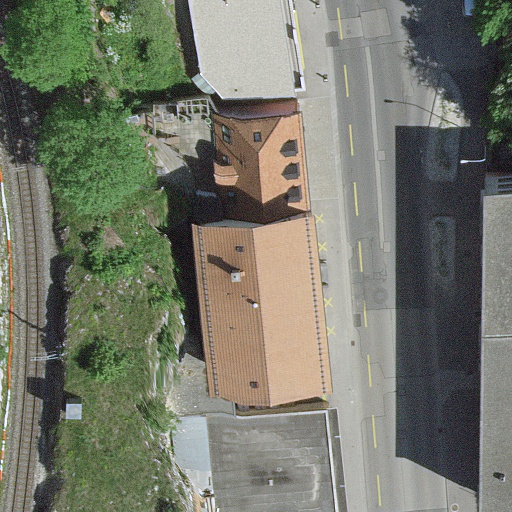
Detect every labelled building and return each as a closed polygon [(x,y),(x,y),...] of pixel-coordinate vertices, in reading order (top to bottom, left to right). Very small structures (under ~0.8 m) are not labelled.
[(228,94),(297,90),(282,0),(191,0),(204,70),(228,94)] [(492,50),(491,63),(511,64),(511,36),(492,36),(492,50)] [(306,186),(298,98),(209,106),(218,194),(306,186)] [(483,308),(511,308),(511,166),(488,166),(483,308)] [(211,370),(323,359),(306,186),(218,194),(194,197),(211,370)] [(511,308),(483,308),(478,493),(511,493),(511,308)] [(338,511),(328,402),(206,414),(215,511),(338,511)]
